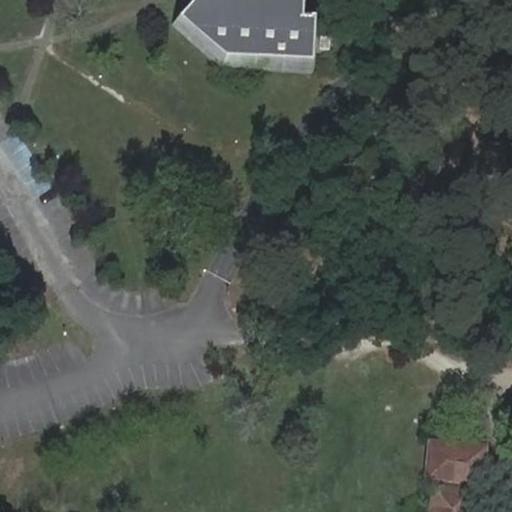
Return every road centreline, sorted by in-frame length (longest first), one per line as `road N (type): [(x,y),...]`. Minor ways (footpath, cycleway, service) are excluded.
road 1 (track): [(511,343),(292,326)]
road 2 (unknown): [(431,378),(479,411),(511,496)]
